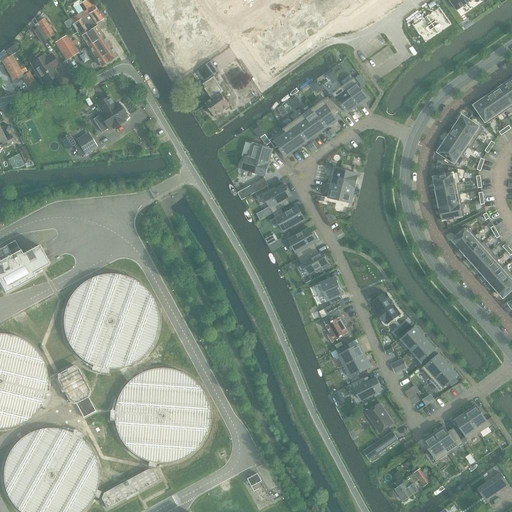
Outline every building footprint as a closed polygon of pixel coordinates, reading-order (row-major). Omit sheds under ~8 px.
[(74,4),(73,7),(78,14),(73,18),(76,23),(89,15),(96,25),(104,20),(94,5),(92,7),(87,0),(83,3),(81,1),(78,1),(74,4)] [(183,0),(161,0),(159,1),(168,13),(184,1),(183,0)] [(346,0),(332,0),(343,15),(353,8),(346,0)] [(359,0),(346,0),(353,8),(361,2),(359,0)] [(449,0),(457,11),(472,0),(482,0),(483,1),(484,0),(449,0)] [(184,1),(168,13),(176,25),(193,13),(184,1)] [(440,7),(413,26),(425,43),(452,25),(440,7)] [(315,9),(305,16),(318,33),(327,27),(315,9)] [(79,32),(88,46),(103,36),(96,25),(89,15),(76,23),(72,26),(77,33),(79,32)] [(305,16),(297,22),(310,39),(318,33),(305,16)] [(44,19),(38,24),(40,27),(48,39),(54,35),(44,19)] [(297,22),(289,28),(301,45),(310,39),(297,22)] [(200,24),(184,36),(192,47),(209,36),(200,24)] [(48,39),(40,27),(34,31),(42,43),(48,39)] [(289,28),(280,34),(293,51),(301,45),(289,28)] [(280,34),(272,40),(285,57),(293,51),(280,34)] [(67,36),(62,39),(73,57),(78,53),(74,46),(72,42),(67,36)] [(117,57),(103,36),(88,46),(102,67),(117,57)] [(209,36),(192,47),(201,59),(217,48),(209,36)] [(67,60),(73,57),(62,39),(56,43),(67,60)] [(272,40),(264,46),(276,63),(285,57),(272,40)] [(22,75),(27,72),(18,56),(18,55),(17,53),(20,52),(16,45),(5,52),(8,58),(2,62),(6,68),(4,69),(7,76),(9,75),(13,80),(17,78),(18,80),(23,78),(23,77),(23,76),(22,75)] [(264,46),(254,52),(267,70),(276,63),(264,46)] [(58,76),(54,70),(59,66),(52,55),(46,58),(45,55),(31,64),(45,85),(58,76)] [(199,70),(196,72),(201,79),(203,83),(219,72),(211,61),(199,70)] [(30,72),(23,76),(23,77),(23,78),(29,89),(37,84),(30,72)] [(360,76),(356,79),(362,87),(366,84),(360,76)] [(218,83),(214,77),(203,84),(206,88),(204,89),(212,100),(205,104),(214,117),(230,106),(221,94),(224,92),(218,83)] [(368,99),(354,80),(344,87),(358,106),(368,99)] [(511,102),(511,83),(510,81),(505,85),(503,86),(503,85),(502,86),(503,86),(501,87),(511,102)] [(344,87),(329,98),(339,112),(344,108),(348,114),(358,106),(344,87)] [(504,110),(505,112),(511,107),(511,102),(501,87),(500,88),(499,88),(499,89),(497,90),(492,93),(504,110)] [(504,110),(492,93),(487,97),(485,98),(484,98),(485,99),(483,100),(495,116),(496,118),(505,112),(504,110)] [(100,116),(94,120),(103,133),(109,129),(112,127),(114,129),(125,122),(124,120),(127,117),(125,114),(127,112),(122,106),(120,107),(118,104),(114,107),(112,104),(113,104),(109,98),(98,105),(103,113),(100,116)] [(329,98),(313,109),(316,112),(327,128),(338,121),(334,116),(339,113),(339,112),(329,98)] [(495,116),(483,100),(482,101),(482,100),(481,100),(482,101),(480,102),(474,106),(486,123),(487,125),(496,118),(495,116)] [(304,116),(318,135),(327,128),(316,112),(313,109),(304,116)] [(304,116),(294,123),(308,142),(318,135),(304,116)] [(473,137),(477,139),(483,130),(480,128),(462,116),(459,122),(457,124),(457,123),(456,124),(457,124),(456,125),(473,137)] [(294,123),(284,129),(298,149),(308,142),(294,123)] [(467,146),(471,148),(477,139),(473,137),(456,125),(455,127),(455,126),(454,127),(455,127),(454,129),(450,134),(467,146)] [(8,145),(15,142),(12,136),(6,139),(0,127),(0,146),(7,143),(8,145)] [(284,129),(272,138),(278,147),(286,158),(298,149),(284,129)] [(69,134),(61,140),(68,150),(76,144),(69,134)] [(461,155),(465,157),(463,156),(469,147),(471,149),(471,148),(467,146),(450,134),(447,140),(445,141),(444,142),(445,142),(444,143),(461,155)] [(265,135),(261,138),(266,145),(271,142),(265,135)] [(86,154),(97,147),(91,138),(80,145),(86,154)] [(272,138),(269,140),(275,149),(278,147),(272,138)] [(461,155),(444,143),(443,145),(443,144),(442,145),(443,145),(442,147),(438,153),(440,154),(455,164),(459,167),(465,157),(461,155)] [(269,165),(273,150),(252,144),(248,158),(246,158),(269,165)] [(27,165),(33,163),(25,148),(20,150),(27,165)] [(19,154),(8,160),(12,169),(19,168),(25,166),(24,164),(19,154)] [(265,177),(269,165),(246,158),(242,170),(265,177)] [(332,184),(355,189),(359,175),(335,169),(332,184)] [(455,185),(458,184),(455,184),(453,174),(446,175),(445,174),(438,175),(438,177),(435,177),(433,178),(435,184),(435,187),(434,187),(435,187),(435,189),(455,185)] [(264,179),(251,186),(255,193),(268,186),(264,179)] [(352,204),(355,189),(332,184),(328,198),(352,204)] [(455,185),(435,189),(436,191),(435,191),(436,191),(436,193),(438,199),(457,195),(460,195),(458,184),(455,185)] [(263,194),(274,213),(280,209),(289,205),(286,199),(292,196),(285,185),(276,190),(274,188),(270,190),(263,194)] [(268,187),(255,193),(257,197),(263,194),(270,190),(268,187)] [(457,195),(438,199),(439,205),(439,208),(440,208),(440,210),(460,206),(462,205),(460,195),(457,195)] [(460,206),(440,210),(440,212),(441,214),(442,221),(447,220),(447,221),(455,220),(455,218),(462,217),(464,216),(462,205),(460,206)] [(280,209),(274,213),(284,232),(305,220),(297,207),(283,215),(280,209)] [(319,240),(314,231),(312,232),(310,228),(289,240),(299,258),(316,249),(313,244),(319,240)] [(473,238),(475,236),(468,228),(466,229),(462,233),(461,232),(455,237),(456,238),(452,241),(457,246),(459,248),(458,248),(458,249),(459,248),(460,250),(473,238)] [(473,238),(460,250),(461,251),(461,252),(462,251),(463,253),(467,258),(481,246),(484,243),(484,242),(482,244),(475,236),(473,238)] [(49,265),(39,246),(22,255),(15,242),(0,249),(0,284),(5,294),(34,278),(32,274),(49,265)] [(481,246),(467,258),(471,262),(473,264),(472,264),(473,265),(474,266),(488,254),(491,251),(484,243),(481,246)] [(319,254),(316,249),(299,258),(309,275),(316,271),(317,273),(331,265),(323,252),(319,254)] [(488,254),(474,266),(475,267),(475,268),(476,267),(477,269),(482,274),(495,262),(499,259),(491,251),(488,254)] [(495,262),(482,274),(486,278),(487,280),(487,281),(488,281),(489,282),(502,270),(506,267),(505,266),(504,268),(497,261),(499,259),(495,262)] [(502,270),(489,282),(490,283),(489,284),(490,284),(492,285),(496,290),(509,278),(511,275),(511,273),(506,267),(502,270)] [(65,312),(65,328),(69,342),(78,355),(91,364),(107,368),(126,366),(138,361),(150,350),(157,336),(159,323),(157,307),(152,295),(145,287),(132,278),(120,274),(109,273),(97,276),(86,281),(72,294),(65,312)] [(511,275),(509,278),(496,290),(497,291),(497,292),(499,293),(504,298),(511,290),(511,275)] [(336,277),(321,283),(329,301),(343,295),(336,277)] [(385,293),(372,302),(377,310),(381,315),(380,316),(385,324),(387,323),(388,325),(401,315),(392,302),(393,302),(386,293),(386,294),(385,293)] [(332,306),(325,310),(328,315),(342,308),(339,302),(332,306)] [(339,311),(324,320),(327,325),(326,326),(331,334),(328,336),(333,343),(348,333),(344,326),(343,324),(346,322),(339,311)] [(407,322),(402,327),(407,332),(411,328),(407,322)] [(416,328),(401,340),(411,351),(426,339),(416,328)] [(0,428),(15,426),(27,421),(39,410),(46,396),(48,383),(46,368),(41,355),(34,347),(21,338),(9,334),(0,333),(0,428)] [(426,339),(411,351),(421,363),(436,350),(426,339)] [(366,356),(360,345),(339,356),(345,367),(366,356)] [(392,345),(384,348),(386,355),(394,351),(392,345)] [(431,382),(450,366),(440,355),(424,369),(433,380),(431,381),(431,382)] [(357,374),(372,367),(366,356),(345,367),(350,378),(351,378),(354,383),(360,380),(357,374)] [(392,365),(391,365),(395,373),(400,371),(397,363),(392,365)] [(75,404),(76,404),(83,418),(95,411),(88,397),(89,396),(91,391),(78,369),(74,365),(57,374),(57,380),(70,402),(75,404)] [(440,391),(458,375),(450,366),(431,382),(440,391)] [(115,405),(114,422),(119,435),(128,448),(141,457),(157,462),(176,460),(187,454),(199,443),(207,429),(209,416),(207,401),(201,388),(195,380),(182,371),(170,367),(159,367),(147,369),(136,374),(122,387),(115,405)] [(383,390),(376,378),(366,384),(363,378),(360,380),(354,383),(352,384),(361,401),(383,390)] [(455,378),(449,383),(451,386),(458,382),(455,378)] [(412,389),(405,394),(409,399),(410,399),(415,395),(412,389)] [(340,391),(334,394),(338,403),(344,401),(340,391)] [(375,423),(374,424),(380,433),(393,424),(380,404),(367,413),(375,423)] [(477,406),(466,413),(479,433),(490,426),(488,423),(487,421),(486,419),(477,406)] [(466,413),(455,420),(469,440),(479,433),(466,413)] [(490,426),(495,423),(492,418),(487,421),(488,423),(490,426)] [(463,444),(454,429),(448,433),(443,426),(434,432),(435,434),(434,435),(448,454),(463,444)] [(4,468),(4,484),(8,497),(17,511),(19,511),(81,511),(89,506),(96,492),(98,479),(96,463),(91,451),(84,443),(71,434),(59,430),(48,429),(36,431),(25,437),(11,450),(4,468)] [(398,440),(392,432),(372,446),(377,454),(398,440)] [(448,454),(434,435),(424,442),(431,452),(425,455),(433,466),(438,463),(439,462),(438,461),(448,454)] [(464,444),(469,440),(465,435),(460,438),(464,444)] [(421,462),(427,458),(422,451),(417,455),(421,462)] [(395,489),(404,502),(418,491),(413,484),(418,481),(423,487),(431,482),(422,468),(414,473),(407,479),(408,480),(395,489)] [(153,470),(147,469),(103,493),(101,498),(106,508),(158,480),(153,470)] [(257,474),(247,480),(251,487),(261,482),(257,474)] [(509,485),(501,474),(487,483),(486,484),(481,487),(489,498),(509,485)]
